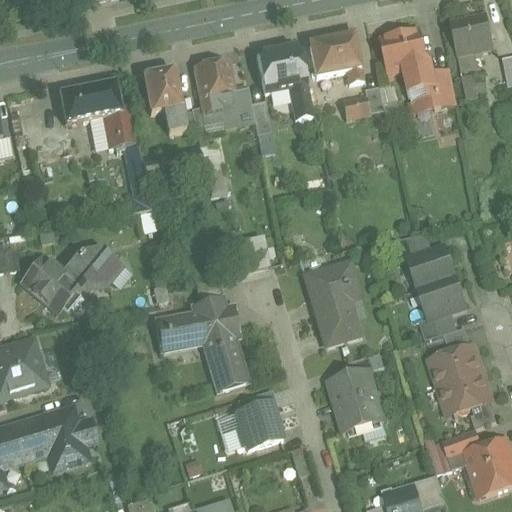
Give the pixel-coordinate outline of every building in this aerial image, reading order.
[(488,22),(452,29),(458,63),(494,55),(488,22)] [(420,35),(402,39),(403,41),(381,46),(389,80),(405,77),(412,109),(433,105),(439,103),(434,79),(432,70),(428,70),(420,35)] [(356,41),(310,50),(316,83),(346,75),(349,88),(365,84),(356,41)] [(299,52),(256,60),(264,99),(289,94),(307,90),(299,52)] [(511,61),(503,64),(508,92),(511,90),(511,61)] [(229,66),(193,72),(201,116),(202,120),(219,117),(221,127),(239,124),(240,130),(254,127),(251,110),(247,93),(234,95),(229,66)] [(450,75),(434,79),(439,103),(433,105),(435,115),(457,110),(450,75)] [(174,76),(145,82),(151,118),(165,115),(169,137),(185,134),(182,119),(174,76)] [(472,81),(462,83),(467,106),(477,104),(472,81)] [(116,88),(59,99),(65,130),(101,123),(121,119),(121,115),(116,88)] [(396,88),(380,92),(384,111),(400,107),(396,88)] [(307,90),(289,94),(292,111),(281,113),(283,128),(314,122),(307,90)] [(380,93),(366,95),(367,102),(368,102),(372,119),(385,116),(380,93)] [(367,102),(342,107),(346,125),(372,119),(368,102),(367,102)] [(264,107),(251,110),(254,127),(257,141),(270,139),(264,107)] [(121,119),(101,123),(107,154),(123,151),(138,148),(131,113),(121,115),(121,119)] [(198,151),(208,150),(202,120),(201,116),(192,117),(195,133),(198,151)] [(192,117),(182,119),(185,134),(195,133),(192,117)] [(141,164),(138,148),(123,151),(137,218),(151,215),(146,190),(141,164)] [(216,150),(200,154),(205,179),(221,176),(216,150)] [(200,154),(141,164),(146,190),(205,179),(200,154)] [(221,176),(205,179),(208,198),(225,195),(221,176)] [(157,215),(143,219),(148,238),(161,235),(157,215)] [(421,241),(407,243),(413,263),(427,258),(421,241)] [(264,243),(247,246),(252,275),(270,272),(264,243)] [(407,243),(393,246),(400,268),(408,265),(413,263),(407,243)] [(0,250),(0,277),(20,275),(17,257),(1,250),(0,250)] [(413,263),(408,265),(418,295),(456,282),(456,281),(455,281),(445,251),(427,258),(413,263)] [(63,279),(42,262),(21,288),(57,318),(87,282),(91,285),(88,289),(93,293),(103,292),(120,271),(102,256),(80,258),(63,279)] [(349,268),(304,282),(326,352),(361,342),(346,293),(349,290),(355,288),(349,268)] [(456,282),(418,295),(428,324),(428,325),(447,318),(466,312),(456,282)] [(229,328),(216,283),(192,288),(198,311),(188,314),(190,320),(153,326),(157,352),(204,345),(216,385),(211,386),(215,400),(248,390),(235,346),(239,345),(234,326),(229,328)] [(162,309),(173,305),(168,290),(157,294),(162,309)] [(447,318),(433,323),(439,341),(444,340),(454,337),(447,318)] [(428,324),(419,327),(425,346),(439,341),(433,323),(428,325),(428,324)] [(454,337),(444,340),(448,353),(452,352),(454,359),(470,354),(469,349),(470,348),(465,333),(454,337)] [(0,404),(3,403),(46,390),(33,347),(10,354),(11,355),(3,358),(3,356),(0,356),(0,404)] [(454,359),(452,360),(448,358),(443,359),(441,363),(436,365),(440,375),(434,377),(445,410),(451,409),(454,419),(459,417),(463,419),(468,418),(470,414),(472,413),(489,408),(491,407),(484,386),(485,384),(482,374),(480,373),(473,353),(470,354),(454,359)] [(371,362),(346,369),(350,382),(369,376),(375,374),(371,362)] [(350,382),(328,388),(344,440),(385,428),(369,376),(350,382)] [(489,408),(472,413),(474,420),(471,421),(476,435),(497,427),(492,412),(490,413),(489,408)] [(272,409),(237,420),(242,434),(237,436),(242,453),(247,451),(248,455),(283,445),(272,409)] [(46,422),(13,432),(24,467),(54,457),(59,475),(88,466),(83,449),(95,446),(90,429),(90,427),(77,430),(72,414),(54,420),(55,422),(47,424),(46,422)] [(0,473),(24,467),(13,432),(0,435),(0,473)] [(475,435),(443,447),(452,476),(468,470),(465,460),(481,454),(475,435)] [(481,454),(465,460),(468,470),(471,479),(478,477),(486,501),(511,492),(511,460),(507,446),(481,454)] [(305,458),(293,462),(299,481),(310,478),(305,458)] [(437,483),(415,489),(421,511),(436,511),(445,509),(437,483)] [(421,511),(415,489),(393,496),(397,509),(386,511),(421,511)]
